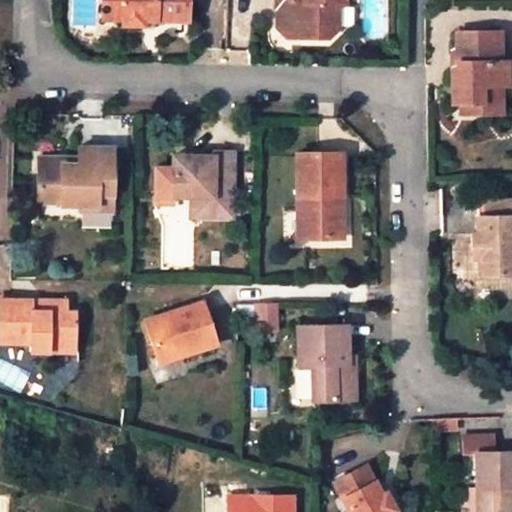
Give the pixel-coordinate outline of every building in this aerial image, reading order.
[(143,28),(159,28),(159,26),(188,26),(187,0),(104,0),(104,24),(122,25),(122,31),(143,31),(143,28)] [(293,0),(278,0),(278,16),(281,16),(293,17),(293,0)] [(306,36),(315,50),(331,49),(341,36),(341,13),(348,13),(347,0),(293,0),(293,17),(281,16),(281,35),(302,36),(306,36)] [(306,36),(302,36),(303,50),(315,50),(306,36)] [(483,110),(483,125),(505,125),(504,98),(511,97),(511,69),(505,70),(504,38),(461,39),(461,75),(454,75),(454,111),(464,111),(483,110)] [(483,110),(464,111),(464,125),(483,125),(483,110)] [(58,204),(80,203),(95,203),(95,195),(113,194),(113,150),(77,150),(77,163),(69,163),(69,169),(59,169),(58,160),(37,160),(37,194),(57,194),(58,204)] [(171,199),(190,198),(209,199),(209,217),(232,217),(233,152),(212,152),(212,160),(172,159),(171,173),(152,173),(152,211),(171,212),(171,199)] [(327,235),(341,235),(341,210),(336,210),(336,197),(342,197),(342,155),(296,154),(295,215),(306,215),(305,243),(327,244),(327,235)] [(37,204),(58,204),(57,194),(37,194),(37,204)] [(95,203),(80,203),(81,219),(113,218),(113,194),(95,195),(95,203)] [(209,199),(190,198),(190,218),(209,217),(209,199)] [(511,201),(477,202),(478,218),(511,217),(511,201)] [(306,215),(295,215),(295,243),(305,243),(306,215)] [(469,235),(469,249),(478,249),(479,262),(478,274),(511,273),(511,217),(478,218),(478,235),(469,235)] [(341,244),(341,235),(327,235),(327,244),(341,244)] [(470,262),(479,262),(478,249),(469,249),(470,262)] [(28,353),(53,354),(53,343),(80,344),(80,311),(34,311),(34,300),(0,299),(0,342),(28,343),(28,353)] [(80,301),(34,300),(34,311),(80,311),(80,301)] [(144,324),(154,354),(176,347),(179,358),(216,346),(203,305),(144,324)] [(279,306),(259,305),(258,325),(278,326),(279,306)] [(355,401),(354,373),(346,373),(345,356),(345,325),(295,327),(297,368),(311,368),(312,403),(355,401)] [(53,343),(53,354),(80,354),(80,344),(53,343)] [(176,347),(154,354),(157,365),(179,358),(176,347)] [(346,373),(354,373),(354,356),(345,356),(346,373)] [(491,439),(461,440),(462,454),(476,454),(478,511),(511,511),(511,453),(491,454),(491,439)] [(388,511),(399,506),(392,493),(384,496),(376,480),(368,466),(338,483),(352,511),(388,511)] [(384,496),(392,493),(383,477),(376,480),(384,496)] [(469,511),(478,511),(478,489),(469,489),(469,511)] [(223,511),(289,511),(289,502),(223,503),(223,511)]
